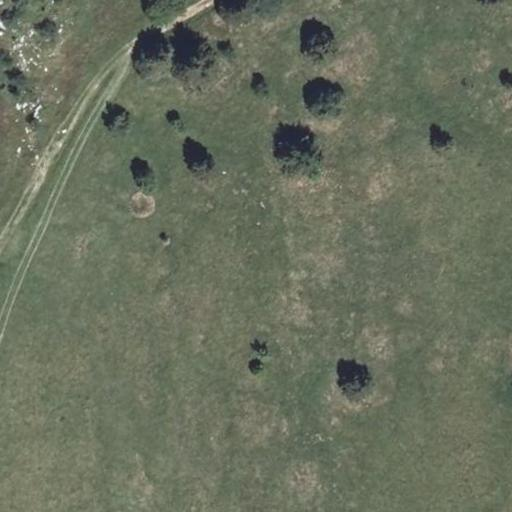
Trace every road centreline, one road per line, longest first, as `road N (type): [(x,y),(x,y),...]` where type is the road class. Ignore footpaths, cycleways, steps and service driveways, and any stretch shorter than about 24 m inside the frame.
road 1 (track): [(151,32),(76,151),(0,333)]
road 2 (track): [(151,32),(111,62),(77,106),(0,245)]
